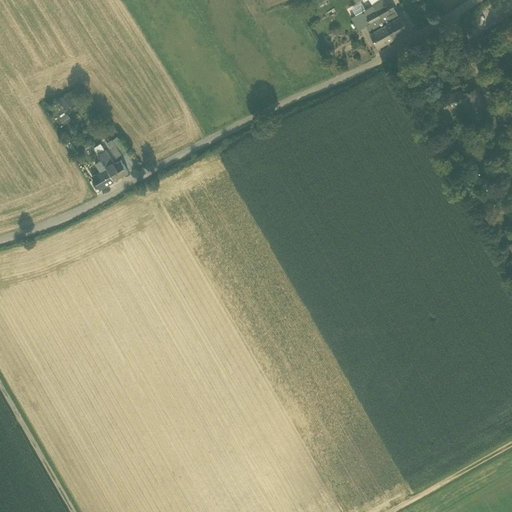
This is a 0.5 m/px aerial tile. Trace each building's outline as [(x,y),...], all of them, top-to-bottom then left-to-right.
[(385,25),(399,17),(393,7),(388,9),(382,0),(381,0),(373,6),(385,25)] [(351,9),(356,15),(357,15),(365,10),(361,3),(351,9)] [(366,26),(370,34),(385,25),(373,6),(365,10),(357,15),(364,27),(366,26)] [(358,31),(364,27),(357,15),(356,15),(351,18),(358,31)] [(399,17),(385,25),(393,39),(408,31),(400,16),(399,17)] [(378,48),(393,39),(385,25),(370,34),(369,34),(378,48)] [(497,80),(505,95),(511,90),(511,86),(506,76),(497,80)] [(477,88),(464,92),(462,93),(465,101),(469,112),(484,107),(477,88)] [(449,106),(465,101),(462,93),(464,92),(463,91),(446,97),(449,106)] [(66,106),(73,103),(68,93),(62,96),(66,106)] [(449,106),(453,118),(469,112),(465,101),(449,106)] [(62,124),(71,119),(67,112),(58,117),(62,124)] [(488,118),(492,128),(498,126),(495,116),(488,118)] [(117,137),(112,141),(121,154),(126,149),(117,137)] [(106,144),(115,157),(121,154),(112,141),(112,140),(106,144)] [(101,160),(100,160),(106,169),(113,165),(102,146),(95,150),(101,160)] [(101,172),(106,169),(100,160),(96,162),(101,172)] [(113,165),(106,169),(114,181),(129,173),(121,160),(113,165)] [(99,190),(114,181),(106,169),(101,172),(92,177),(99,190)] [(502,223),(495,221),(492,230),(499,232),(502,223)] [(509,231),(502,230),(499,239),(506,241),(509,231)]
